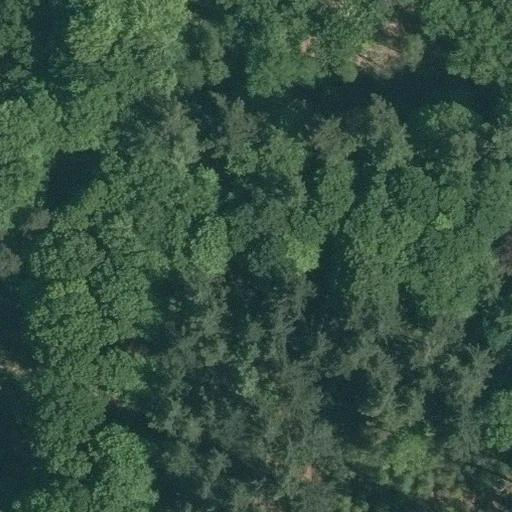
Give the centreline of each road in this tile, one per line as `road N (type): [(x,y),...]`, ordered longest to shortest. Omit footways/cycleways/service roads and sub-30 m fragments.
road 1 (unclassified): [(110,150),(511,174)]
road 2 (track): [(110,150),(96,308),(92,511)]
road 3 (unclassified): [(110,150),(119,0)]
